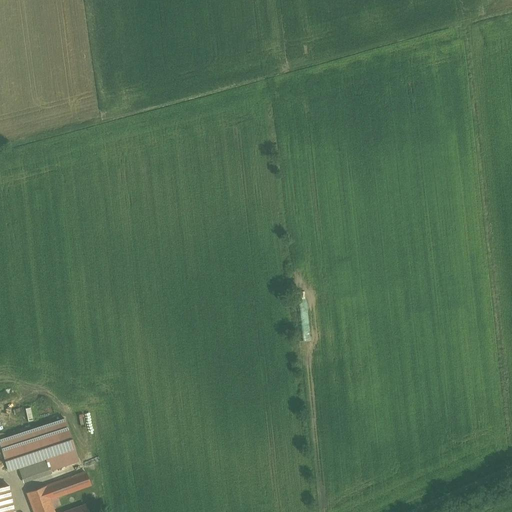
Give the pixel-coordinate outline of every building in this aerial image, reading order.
[(61,445),(53,423),(0,439),(0,443),(8,471),(47,458),(47,459),(52,472),(68,466),(61,445)] [(61,445),(68,466),(91,457),(84,437),(61,445)] [(47,459),(19,469),(24,482),(52,472),(47,459)] [(85,472),(28,492),(35,511),(55,511),(53,506),(50,499),(58,497),(90,485),(85,472)] [(15,511),(10,486),(0,488),(0,511),(15,511)] [(58,497),(50,499),(53,506),(60,504),(58,497)]
